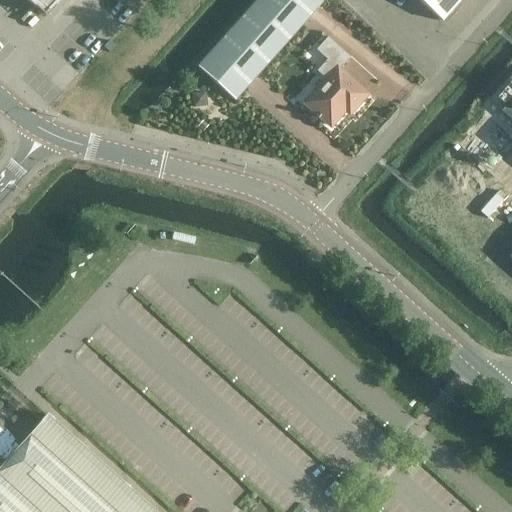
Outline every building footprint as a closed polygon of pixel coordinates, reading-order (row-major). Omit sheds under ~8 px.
[(59,0),(25,0),(45,17),(59,0)] [(323,2),(320,0),(259,0),(198,68),(234,101),(323,2)] [(417,0),(442,21),(461,0),(417,0)] [(349,106),(354,110),(367,96),(339,70),(350,58),(327,38),(316,51),(327,61),(317,72),(326,81),(305,105),(317,116),(316,117),(318,119),(320,118),(330,127),(349,106)] [(511,96),(505,104),(506,105),(507,104),(508,105),(502,112),(511,121),(511,96)] [(425,195),(467,228),(486,204),(444,171),(425,195)] [(154,511),(48,416),(0,468),(0,511),(154,511)]
